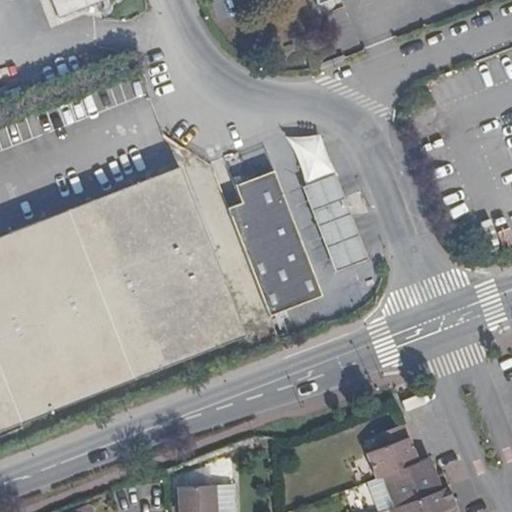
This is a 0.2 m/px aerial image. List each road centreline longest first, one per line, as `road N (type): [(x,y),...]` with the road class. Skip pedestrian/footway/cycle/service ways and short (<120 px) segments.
road 1 (secondary): [(444,316),(0,485)]
road 2 (unclassified): [(444,316),(352,79)]
road 3 (unclassified): [(352,79),(313,93),(265,95),(227,79),(183,0)]
road 4 (residential): [(444,316),(447,362),(485,463),(511,493)]
road 5 (unclassified): [(511,19),(352,79)]
road 6 (residential): [(511,441),(475,352),(444,316)]
